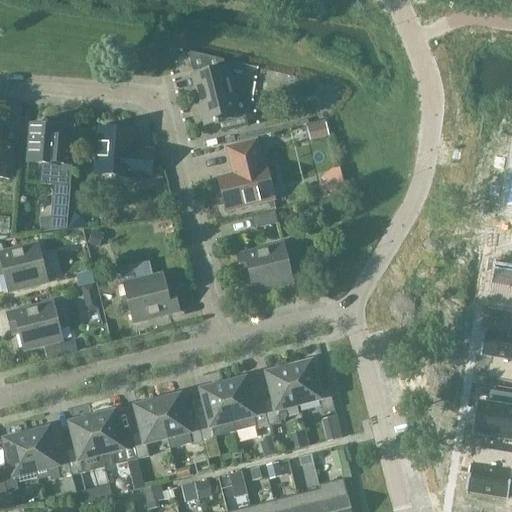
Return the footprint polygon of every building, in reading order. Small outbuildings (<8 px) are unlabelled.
[(226,67),(225,68),(223,61),(187,52),(192,75),(191,76),(203,126),(218,122),(221,134),(247,127),(244,115),(238,116),(226,67)] [(79,75),(79,64),(58,63),(58,74),(79,75)] [(328,137),(325,124),(306,129),(309,142),(328,137)] [(70,187),(74,139),(60,138),(61,128),(30,125),(27,164),(40,165),(38,185),(70,187)] [(117,133),(99,131),(95,174),(130,177),(149,179),(151,152),(131,150),(132,134),(129,133),(129,130),(117,129),(117,133)] [(225,212),(273,199),(265,168),(261,169),(254,143),(226,150),(233,176),(217,180),(225,212)] [(0,179),(8,180),(10,152),(0,151),(0,179)] [(324,167),(335,185),(357,172),(346,153),(324,167)] [(495,157),(493,168),(506,170),(506,169),(503,168),(504,159),(507,160),(507,159),(495,157)] [(490,185),(488,196),(501,198),(501,197),(498,196),(500,188),(503,188),(503,187),(490,185)] [(49,197),(48,207),(68,210),(69,200),(49,197)] [(67,211),(42,209),(41,228),(66,229),(67,211)] [(277,224),(274,212),(250,218),(253,230),(277,224)] [(84,225),(71,214),(67,220),(67,231),(79,230),(84,225)] [(47,268),(48,265),(48,262),(46,259),(44,258),(40,258),(36,245),(0,254),(0,276),(3,275),(8,293),(46,283),(43,271),(45,270),(47,268)] [(293,268),(294,265),(293,261),(291,259),(290,258),(287,258),(285,258),(282,245),(236,257),(241,277),(249,275),(253,293),(291,283),(288,271),(291,270),(293,268)] [(492,281),(488,304),(490,305),(491,302),(511,305),(511,272),(508,272),(510,264),(494,262),(494,263),(499,264),(498,272),(499,272),(498,281),(491,279),(491,281),(492,281)] [(132,324),(178,312),(173,294),(166,295),(161,275),(123,285),(126,298),(123,300),(121,302),(121,305),(121,307),(122,309),(125,311),(127,312),(129,311),(132,324)] [(96,298),(93,285),(80,288),(83,301),(96,298)] [(63,326),(63,323),(63,320),(61,318),(58,316),(56,316),(54,316),(51,303),(6,315),(11,335),(18,333),(23,352),(61,342),(58,330),(61,328),(63,326)] [(483,333),(479,356),(490,358),(490,364),(488,364),(485,380),(511,383),(511,331),(502,330),(501,335),(483,333)] [(61,356),(58,345),(43,349),(46,361),(61,356)] [(310,364),(288,370),(298,409),(319,404),(322,414),(333,411),(327,386),(316,389),(310,364)] [(298,409),(288,370),(266,375),(272,400),(261,403),(268,427),(280,424),(279,422),(284,421),(286,418),(285,412),(298,409)] [(256,430),(268,427),(261,403),(251,405),(244,381),(222,386),(234,433),(256,428),(256,430)] [(206,416),(196,419),(202,444),(213,441),(213,439),(234,433),(222,386),(200,392),(206,416)] [(477,405),(473,434),(511,440),(511,396),(490,393),(487,406),(477,405)] [(191,447),(202,444),(196,419),(185,422),(179,397),(157,403),(167,442),(169,450),(190,445),(191,447)] [(167,442),(157,403),(135,409),(141,433),(130,436),(137,460),(148,458),(145,448),(167,442)] [(113,414),(91,419),(101,459),(114,455),(117,466),(137,460),(130,436),(120,438),(113,414)] [(65,452),(71,477),(72,480),(105,472),(101,459),(91,419),(69,425),(75,450),(65,452)] [(48,430),(25,436),(37,481),(49,478),(50,482),(71,477),(65,452),(54,455),(48,430)] [(37,481),(25,436),(3,442),(10,467),(0,468),(0,472),(5,494),(16,491),(15,484),(36,479),(36,481),(37,481)] [(273,448),(275,456),(286,453),(284,445),(273,448)] [(334,471),(347,468),(343,450),(330,454),(334,471)] [(470,466),(465,493),(507,500),(509,484),(511,484),(511,456),(476,451),(474,466),(470,466)] [(278,463),(265,466),(268,481),(281,478),(278,463)] [(240,472),(227,476),(230,486),(243,483),(240,472)] [(199,500),(211,497),(207,481),(195,484),(199,500)] [(318,487),(319,490),(324,511),(349,511),(341,481),(318,487)] [(324,511),(319,490),(295,496),(299,511),(324,511)] [(274,511),(299,511),(295,496),(272,502),(274,511)] [(274,511),(272,502),(249,508),(249,511),(274,511)]
